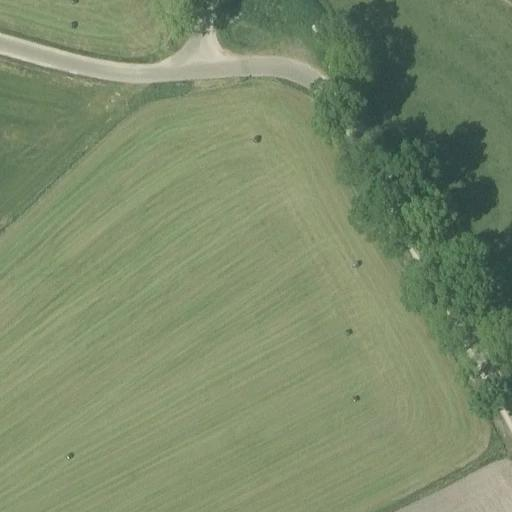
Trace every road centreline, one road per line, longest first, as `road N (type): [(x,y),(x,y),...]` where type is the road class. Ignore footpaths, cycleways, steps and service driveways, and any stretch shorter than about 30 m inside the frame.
road 1 (unclassified): [(511,414),(337,102),(295,73),(191,74)]
road 2 (unclassified): [(191,74),(102,73),(0,46)]
